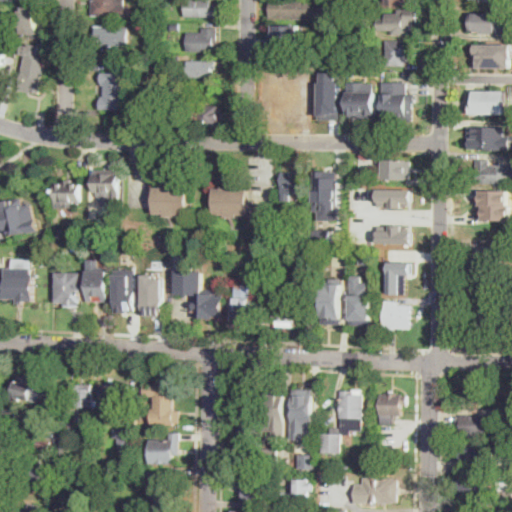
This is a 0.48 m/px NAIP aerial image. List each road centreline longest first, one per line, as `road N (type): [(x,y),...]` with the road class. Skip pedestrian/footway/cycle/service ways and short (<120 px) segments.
road 1 (residential): [(511,361),(0,341)]
road 2 (residential): [(430,511),(441,0)]
road 3 (residential): [(440,143),(65,138),(0,123)]
road 4 (residential): [(208,511),(212,352)]
road 5 (residential): [(249,141),(249,0)]
road 6 (residential): [(65,138),(66,0)]
